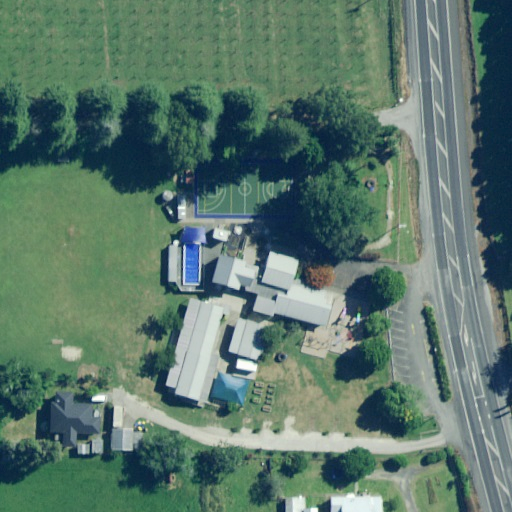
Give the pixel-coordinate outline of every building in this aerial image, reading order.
[(194,164),(184,163),(184,184),(193,184),(194,164)] [(185,197),(175,197),(175,221),(185,221),(185,197)] [(227,229),(212,227),(210,241),(225,243),(227,229)] [(174,277),(175,243),(164,243),(163,277),(174,277)] [(249,305),(318,327),(330,288),(292,275),(298,257),(268,247),(262,264),(217,249),(208,275),(254,290),(249,305)] [(225,304),(200,296),(170,386),(196,394),(225,304)] [(268,321),(245,313),(233,350),(257,358),(268,321)] [(248,381),(218,372),(211,397),(241,406),(248,381)] [(46,433),(60,434),(59,448),(74,449),(75,434),(97,435),(98,417),(92,417),(92,403),(72,402),(72,392),(48,391),(46,433)] [(131,434),(131,429),(108,429),(108,450),(141,451),(141,435),(131,434)] [(102,441),(76,440),(76,454),(102,455),(102,441)] [(379,511),(380,499),(329,497),(328,511),(379,511)] [(306,508),(306,498),(283,498),(282,511),(316,511),(317,508),(306,508)]
